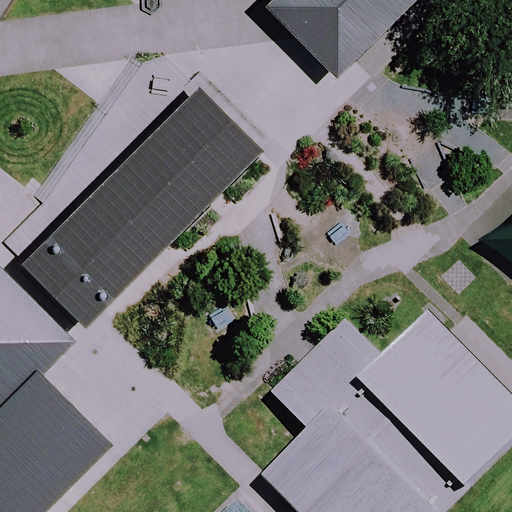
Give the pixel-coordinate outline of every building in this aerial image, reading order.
[(295,0),(348,51),(397,0),(295,0)] [(266,135),(207,77),(31,253),(90,311),(266,135)] [(0,511),(36,511),(113,436),(40,363),(72,330),(0,258),(0,511)] [(271,473),(310,511),(446,511),(511,445),(511,389),(431,310),(271,473)] [(262,511),(243,492),(222,511),(262,511)]
